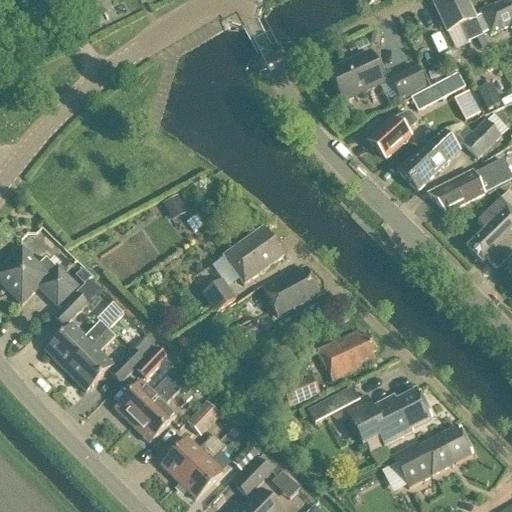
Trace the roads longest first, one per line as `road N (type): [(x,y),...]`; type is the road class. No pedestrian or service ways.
road 1 (tertiary): [(511,339),(307,129),(273,70)]
road 2 (residential): [(511,467),(289,249)]
road 3 (tertiary): [(10,172),(97,81),(239,2)]
road 4 (unclassified): [(141,511),(0,368)]
road 5 (residential): [(422,0),(273,70)]
